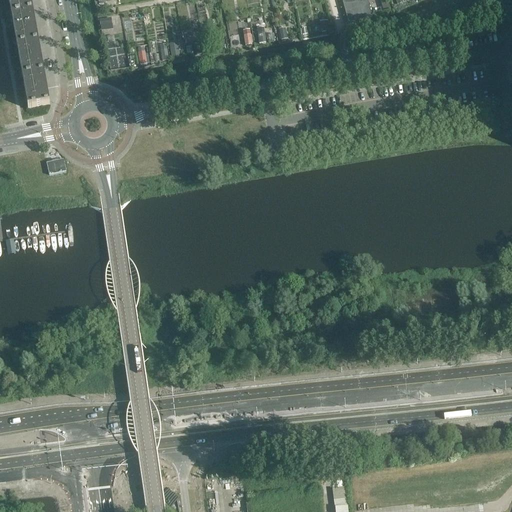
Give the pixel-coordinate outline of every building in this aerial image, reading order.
[(30,0),(8,0),(11,17),(33,13),(30,0)] [(372,18),(367,0),(362,0),(345,5),(351,24),(372,18)] [(33,13),(11,17),(17,48),(39,44),(33,13)] [(39,44),(17,48),(22,79),(44,75),(39,44)] [(147,51),(139,52),(141,64),(149,63),(147,51)] [(44,75),(22,79),(28,110),(50,106),(44,75)] [(66,172),(63,160),(46,164),(49,176),(66,172)] [(320,495),(246,504),(246,511),(324,511),(323,498),(323,495),(320,495)]
